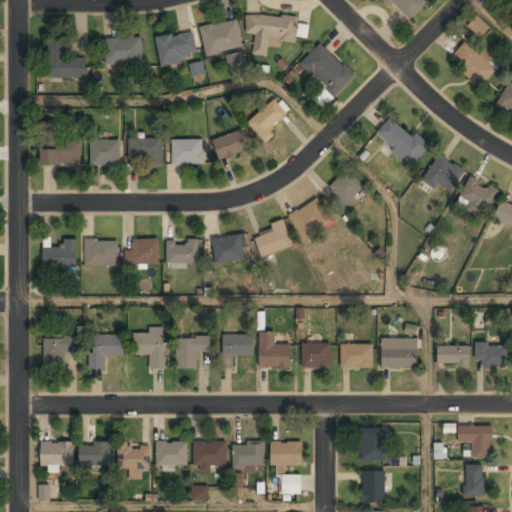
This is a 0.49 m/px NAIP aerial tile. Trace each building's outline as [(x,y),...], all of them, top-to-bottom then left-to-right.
[(384,0),(408,23),(427,3),(423,0),(384,0)] [(489,27),(476,14),(467,25),(480,37),(489,27)] [(298,20),(247,15),(245,34),(254,35),(253,55),(268,57),(269,41),(296,43),(298,20)] [(200,27),(204,56),(241,50),(237,21),(200,27)] [(193,32),(156,37),(160,67),(186,63),(184,55),(196,53),(193,32)] [(141,37),(103,41),(105,65),(144,61),(141,37)] [(88,78),(88,58),(64,58),(64,40),(48,40),(48,79),(88,78)] [(300,65),(326,90),(317,99),(325,107),(355,75),(322,43),(300,65)] [(483,52),(480,55),(465,43),(450,60),(481,88),(500,66),(483,52)] [(245,67),(241,51),(225,55),(229,71),(245,67)] [(188,64),(191,76),(205,73),(202,61),(188,64)] [(511,83),(509,82),(497,106),(511,114),(511,83)] [(264,143),(275,133),(271,128),(288,114),(275,99),(247,123),(264,143)] [(410,167),(427,151),(393,117),(377,134),(410,167)] [(219,160),(248,151),(242,130),(212,139),(219,160)] [(161,140),(128,140),(128,160),(146,160),(146,167),(161,167),(161,140)] [(203,164),(203,140),(171,141),(172,164),(203,164)] [(81,141),(40,141),(40,166),(81,166),(81,141)] [(120,141),(90,141),(90,166),(120,166),(120,141)] [(423,179),(448,196),(465,172),(440,155),(423,179)] [(326,190),(346,211),(367,190),(347,169),(326,190)] [(458,196),(482,216),(499,196),(475,176),(458,196)] [(332,219),(319,198),(289,216),(302,238),(332,219)] [(511,202),(502,199),(494,220),(511,226),(511,202)] [(262,258),(293,245),(284,223),(253,235),(262,258)] [(212,238),(214,264),(245,261),(242,235),(212,238)] [(76,242),(52,242),(52,239),(42,239),(43,269),(76,268),(76,242)] [(84,268),(116,268),(116,240),(84,240),(84,268)] [(133,251),(125,251),(125,266),(158,266),(158,240),(133,240),(133,251)] [(198,241),(166,241),(166,265),(198,265),(198,241)] [(166,328),(149,328),(149,334),(133,334),(133,356),(149,356),(149,369),(165,369),(166,328)] [(290,368),(290,345),(275,345),(275,333),(260,333),(260,368),(290,368)] [(222,336),(222,357),(253,356),(253,335),(222,336)] [(122,336),(90,336),(90,369),(105,369),(105,357),(122,357),(122,336)] [(197,354),(210,354),(210,338),(176,338),(176,370),(198,370),(197,354)] [(73,352),(73,339),(43,339),(43,367),(64,367),(64,352),(73,352)] [(382,339),(382,367),(417,367),(417,339),(382,339)] [(330,343),(302,343),(302,367),(330,367),(330,343)] [(372,343),(341,343),(341,367),(372,367),(372,343)] [(507,344),(475,344),(475,365),(507,365),(507,344)] [(437,347),(437,366),(468,366),(468,347),(437,347)] [(458,444),(470,444),(470,458),(492,458),(492,426),(458,426),(458,444)] [(385,427),(361,427),(361,461),(385,461),(385,427)] [(39,442),(39,466),(75,466),(75,442),(39,442)] [(155,442),(155,467),(187,467),(187,442),(155,442)] [(193,442),(193,468),(226,468),(226,442),(193,442)] [(301,442),(271,442),(271,470),(283,470),(283,466),(301,466),(301,442)] [(434,458),(446,458),(446,443),(434,443),(434,458)] [(113,444),(78,444),(78,466),(113,466),(113,444)] [(264,444),(232,444),(232,468),(264,468),(264,444)] [(149,470),(149,446),(117,446),(117,470),(129,470),(129,480),(141,480),(141,470),(149,470)] [(464,496),(484,496),(484,465),(464,465),(464,496)] [(361,472),(361,504),(385,504),(385,472),(361,472)] [(243,473),(231,473),(232,501),(244,500),(243,473)] [(283,494),(300,494),(300,476),(283,476),(283,494)] [(50,501),(50,485),(39,484),(39,501),(50,501)] [(194,500),(206,500),(206,489),(194,489),(194,500)]
